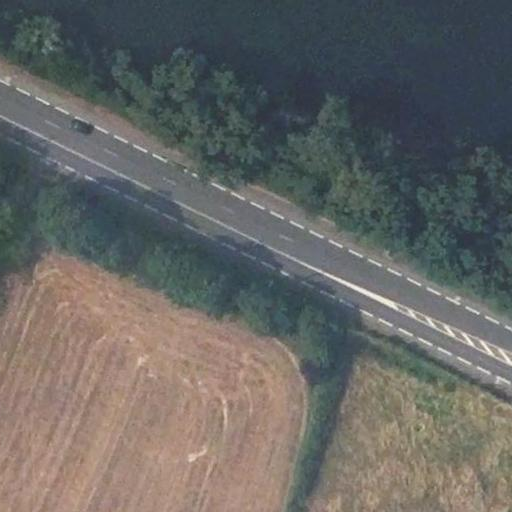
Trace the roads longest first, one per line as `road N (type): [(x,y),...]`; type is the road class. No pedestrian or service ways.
road 1 (primary): [(0,118),(376,299)]
road 2 (primary): [(376,299),(511,368)]
road 3 (primary): [(511,352),(376,299)]
